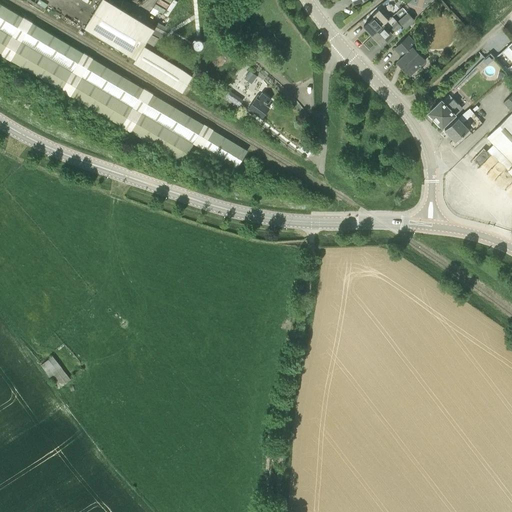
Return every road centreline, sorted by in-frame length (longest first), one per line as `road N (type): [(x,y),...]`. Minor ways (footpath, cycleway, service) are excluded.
road 1 (tertiary): [(428,226),(246,215),(73,158),(0,122)]
road 2 (track): [(311,241),(275,511)]
road 3 (residential): [(428,226),(431,174),(419,133),(342,49)]
road 4 (residential): [(342,49),(326,71),(321,171)]
